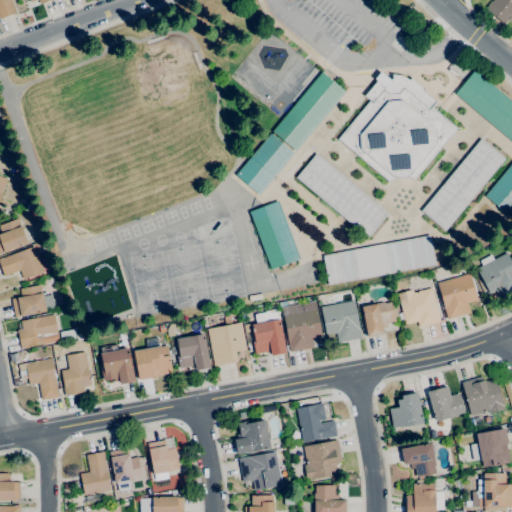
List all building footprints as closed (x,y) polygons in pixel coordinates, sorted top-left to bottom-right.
[(0,18),(0,0),(10,0),(15,12),(0,18)] [(504,25),(486,9),(487,7),(487,5),(490,2),(491,2),(493,0),(511,0),(511,14),(511,16),(504,25)] [(511,142),(454,94),(474,70),(511,102),(511,142)] [(391,179),(388,183),(337,139),(368,102),(362,96),(375,81),(373,79),(380,71),(384,75),(390,74),(397,75),(403,77),(408,80),(410,78),(424,89),(422,91),(435,102),(431,107),(457,128),(413,180),(410,178),(391,179)] [(295,152),(271,132),(321,72),(345,92),(295,152)] [(257,195),(235,175),(270,134),(293,153),(257,195)] [(444,231),(420,211),(480,139),(504,159),(444,231)] [(367,238),(295,177),(315,153),(387,214),(367,238)] [(511,208),(511,161),(484,194),(507,214),(511,208)] [(277,200),(249,210),(270,269),(298,258),(277,200)] [(0,253),(0,234),(1,234),(0,231),(0,225),(17,218),(27,244),(3,253),(3,252),(0,253)] [(328,285),(322,256),(429,236),(434,265),(328,285)] [(22,279),(19,271),(3,276),(0,267),(0,258),(1,258),(33,246),(43,272),(22,279)] [(511,292),(502,297),(498,289),(489,293),(476,269),(481,266),(479,261),(491,255),(493,259),(506,253),(511,264),(511,292)] [(447,319),(436,283),(469,273),(477,300),(467,303),(469,313),(447,319)] [(14,317),(11,299),(21,297),(19,289),(40,285),(42,297),(51,295),(54,308),(45,310),(45,311),(14,317)] [(418,327),(416,321),(405,324),(404,320),(400,321),(398,313),(401,313),(396,294),(412,290),(413,293),(431,288),(439,322),(418,327)] [(337,343),(335,333),(325,335),(320,307),(354,301),(361,338),(337,343)] [(367,337),(361,306),(383,302),(383,304),(391,302),(392,308),(395,307),(397,317),(394,318),(394,321),(385,323),(386,327),(381,328),(382,334),(367,337)] [(289,352),(282,315),(315,309),(321,336),(311,338),(313,348),(289,352)] [(270,356),(269,351),(254,354),(252,343),(254,342),(251,325),(256,324),(255,315),(277,311),(285,353),(270,356)] [(7,353),(6,347),(19,345),(17,330),(21,329),(20,321),(53,315),(58,342),(20,349),(20,351),(7,353)] [(213,366),(207,330),(224,326),(223,317),(229,316),(231,324),(241,323),(246,350),(242,351),(243,356),(237,357),(236,352),(235,352),(237,362),(213,366)] [(167,337),(166,330),(169,325),(175,322),(177,327),(173,330),(174,336),(167,337)] [(60,341),(59,332),(73,330),(75,338),(60,341)] [(195,371),(194,366),(178,369),(176,358),(179,357),(175,339),(203,334),(210,368),(195,371)] [(138,381),(132,351),(146,349),(145,340),(156,337),(158,347),(166,346),(171,373),(152,376),(153,378),(138,381)] [(119,385),(118,381),(114,381),(113,379),(102,381),(100,371),(104,370),(99,348),(116,345),(117,351),(127,348),(134,381),(119,385)] [(65,395),(60,371),(68,369),(65,356),(84,352),(90,385),(82,387),(83,392),(65,395)] [(41,400),(37,383),(28,385),(24,363),(50,358),(58,397),(41,400)] [(470,416),(460,382),(481,376),(482,381),(484,380),(484,382),(495,379),(504,409),(489,414),(488,411),(470,416)] [(437,427),(436,422),(435,422),(426,392),(446,386),(449,396),(458,394),(464,413),(457,415),(457,416),(448,419),(449,423),(437,427)] [(399,428),(398,427),(392,428),(388,409),(397,407),(396,401),(401,400),(400,396),(417,393),(423,423),(399,428)] [(302,442),(295,409),(321,404),(324,419),(318,420),(319,424),(333,421),(336,436),(302,442)] [(236,455),(233,440),(236,439),(236,435),(239,434),(236,423),(247,421),(247,423),(264,420),(269,448),(236,455)] [(482,467),(480,459),(472,461),(469,445),(477,443),(475,434),(504,429),(507,443),(505,444),(509,462),(482,467)] [(154,482),(147,443),(163,440),(165,450),(174,448),(178,469),(166,472),(168,479),(154,482)] [(306,481),(303,465),(306,465),(302,447),(337,440),(341,461),(335,463),(337,475),(306,481)] [(416,477),(415,468),(411,469),(409,463),(403,465),(400,449),(431,443),(435,466),(434,466),(435,474),(416,477)] [(117,491),(116,483),(115,483),(108,452),(127,448),(129,458),(136,457),(141,477),(128,480),(130,488),(117,491)] [(83,495),(79,474),(88,472),(85,455),(102,452),(109,491),(83,495)] [(253,490),(252,481),(242,482),(237,459),(275,452),(281,486),(253,490)] [(0,473),(8,473),(8,482),(18,482),(19,500),(0,500),(0,473)] [(483,511),(483,507),(471,507),(471,480),(483,480),(483,473),(505,473),(505,485),(511,485),(511,507),(505,507),(505,511),(483,511)] [(171,482),(170,476),(183,474),(184,480),(171,482)] [(405,511),(405,496),(412,496),(412,484),(433,484),(433,491),(434,491),(434,493),(442,493),(443,509),(434,509),(434,511),(405,511)] [(344,511),(313,511),(313,494),(314,494),(314,486),(334,486),(334,495),(338,495),(338,500),(344,500),(344,511)] [(293,505),(283,505),(284,494),(293,495),(293,505)] [(273,511),(244,511),(244,507),(250,507),(250,496),(273,495),(273,511)] [(139,511),(139,499),(182,498),(182,511),(139,511)]
